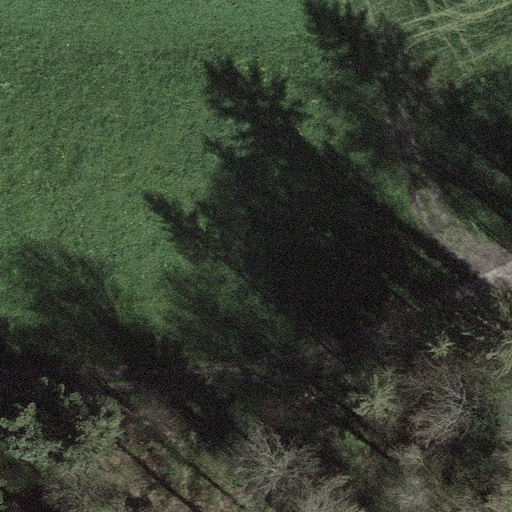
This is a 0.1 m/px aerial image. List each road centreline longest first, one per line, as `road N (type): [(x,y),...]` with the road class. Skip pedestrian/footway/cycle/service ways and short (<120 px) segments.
road 1 (track): [(469,287),(341,0)]
road 2 (track): [(511,267),(349,351)]
